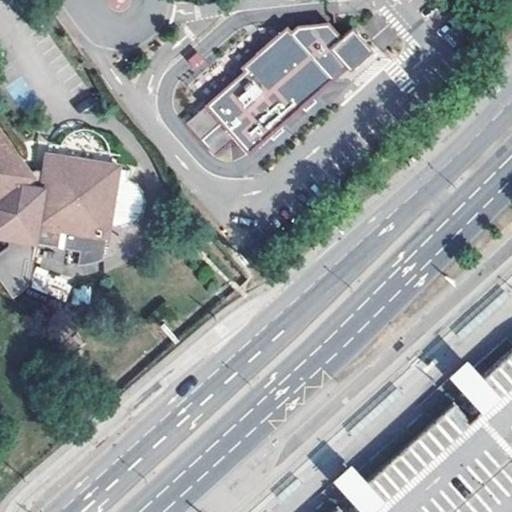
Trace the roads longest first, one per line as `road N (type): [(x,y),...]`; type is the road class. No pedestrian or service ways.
road 1 (secondary): [(511,103),(73,511)]
road 2 (secondary): [(151,511),(511,167)]
